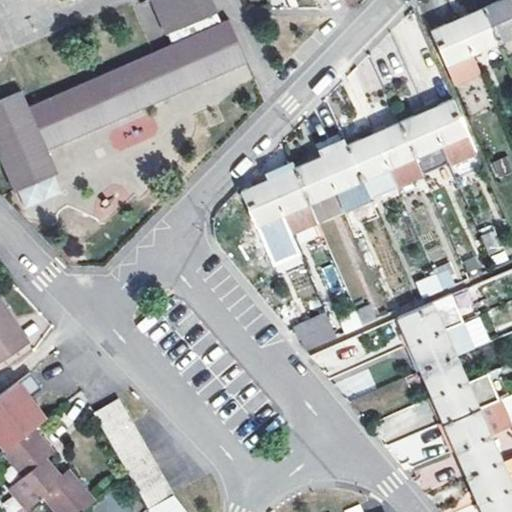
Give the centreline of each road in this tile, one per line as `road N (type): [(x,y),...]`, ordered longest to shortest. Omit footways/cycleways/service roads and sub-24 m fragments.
road 1 (residential): [(164,256),(198,202),(387,0)]
road 2 (residential): [(315,440),(302,404),(164,256)]
road 3 (residential): [(101,316),(254,482)]
road 4 (residential): [(0,223),(101,316)]
road 5 (residential): [(413,511),(391,483),(315,440)]
